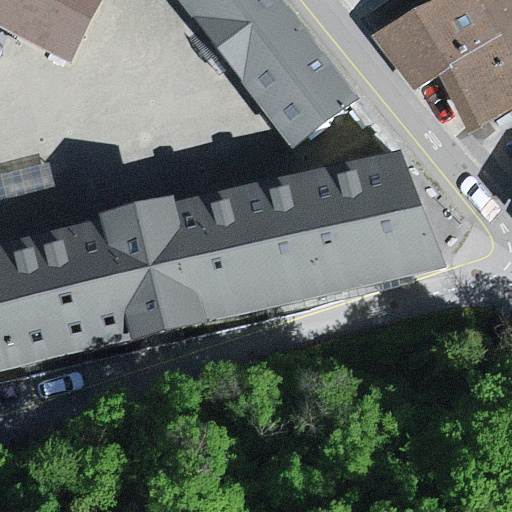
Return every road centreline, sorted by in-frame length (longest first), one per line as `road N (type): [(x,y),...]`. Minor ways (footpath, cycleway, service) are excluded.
road 1 (residential): [(511,278),(392,307),(0,430)]
road 2 (unclassified): [(317,0),(511,241)]
